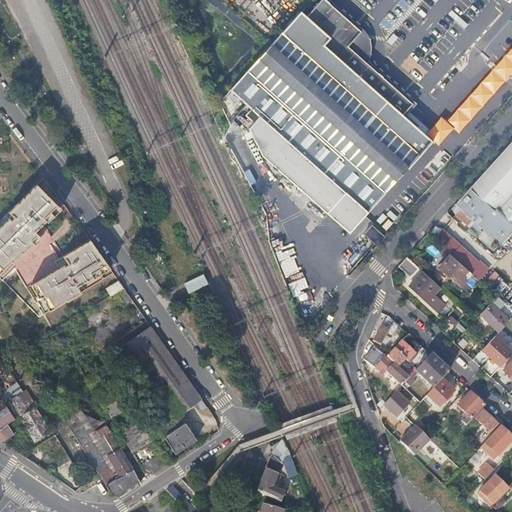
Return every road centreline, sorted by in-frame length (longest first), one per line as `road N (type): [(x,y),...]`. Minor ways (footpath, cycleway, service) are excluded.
road 1 (residential): [(0,92),(241,423)]
road 2 (residential): [(403,511),(351,357),(374,293)]
road 3 (residential): [(364,281),(511,118)]
road 4 (residential): [(511,417),(374,293)]
road 5 (residential): [(241,423),(114,511)]
